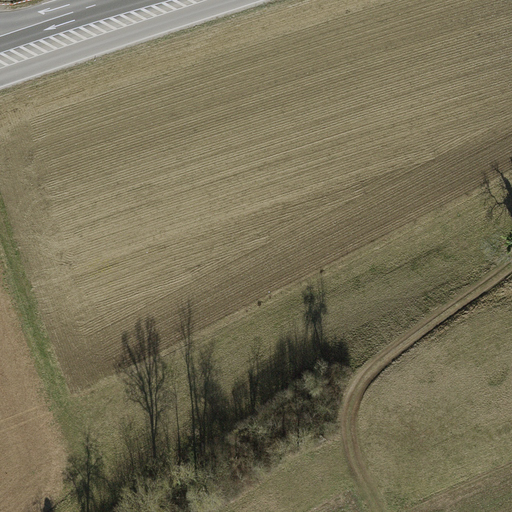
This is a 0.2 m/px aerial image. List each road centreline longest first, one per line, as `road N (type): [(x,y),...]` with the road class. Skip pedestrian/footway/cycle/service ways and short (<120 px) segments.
road 1 (track): [(380,511),(351,448),(347,417),(357,386),(511,262)]
road 2 (primary): [(215,0),(0,71)]
